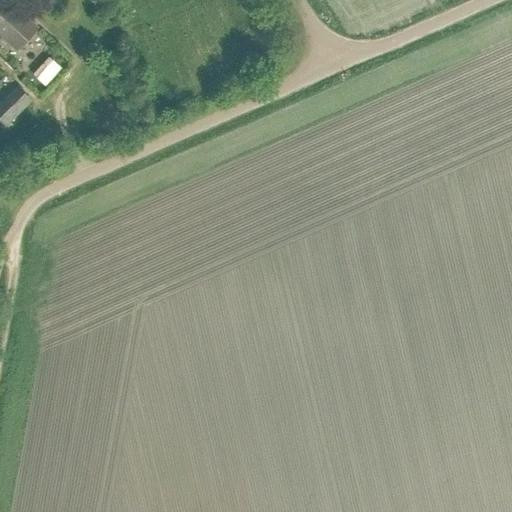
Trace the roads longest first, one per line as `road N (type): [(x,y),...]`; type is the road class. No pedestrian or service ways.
road 1 (unclassified): [(13,234),(37,196),(335,64)]
road 2 (unclassified): [(335,64),(487,0)]
